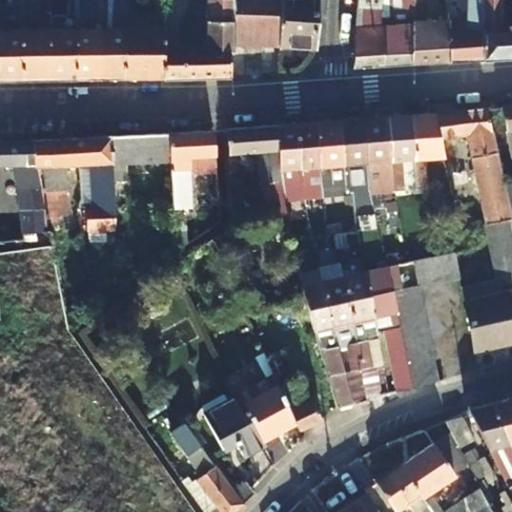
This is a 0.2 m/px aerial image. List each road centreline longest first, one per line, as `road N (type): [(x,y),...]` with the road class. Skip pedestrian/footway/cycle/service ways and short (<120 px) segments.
road 1 (tertiary): [(0,111),(334,93)]
road 2 (residential): [(511,379),(404,411),(322,451),(257,511)]
road 3 (tertiary): [(334,93),(511,78)]
